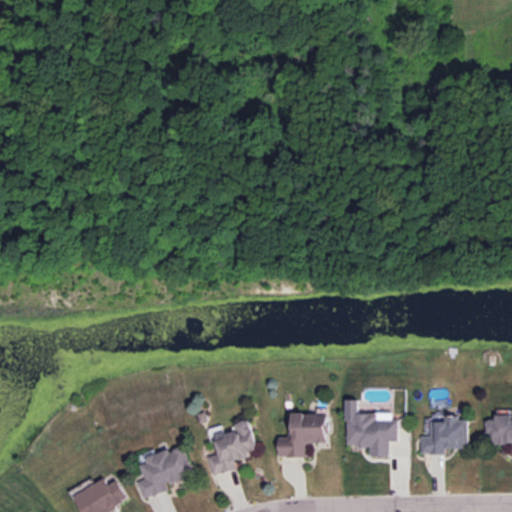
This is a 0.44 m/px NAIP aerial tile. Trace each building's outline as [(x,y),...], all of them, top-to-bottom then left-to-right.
[(348,446),(372,446),(372,456),(391,456),(391,441),(400,441),(400,419),(393,419),(393,413),(360,413),(360,399),(348,399),(348,446)] [(511,412),(495,413),(495,420),(487,420),(487,443),(511,443),(511,412)] [(280,457),(308,457),(308,443),(329,443),(328,413),(292,414),(292,436),(280,437),(280,457)] [(422,436),(423,454),(446,453),(446,447),(469,447),(469,419),(460,419),(460,414),(437,415),(437,419),(431,419),(431,435),(422,436)] [(215,475),(238,469),(236,459),(260,453),(250,419),(236,423),(237,430),(214,436),(218,454),(210,456),(215,475)] [(140,481),(146,498),(170,490),(168,485),(195,475),(185,444),(147,457),(149,462),(141,464),(146,479),(140,481)] [(84,511),(112,511),(111,510),(129,500),(118,480),(109,484),(106,478),(75,495),(84,511)]
